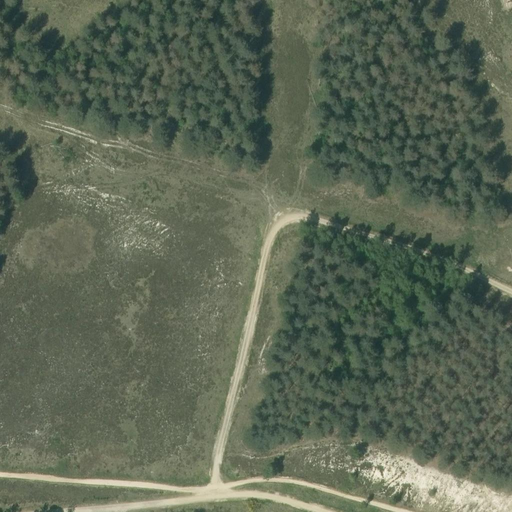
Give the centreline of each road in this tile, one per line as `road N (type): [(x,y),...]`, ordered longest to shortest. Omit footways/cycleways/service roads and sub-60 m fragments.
road 1 (track): [(511,283),(309,210),(280,213),(218,442),(214,486)]
road 2 (unknown): [(422,511),(283,473),(198,483),(0,470)]
road 3 (track): [(342,511),(271,490),(214,486),(144,502),(26,511)]
